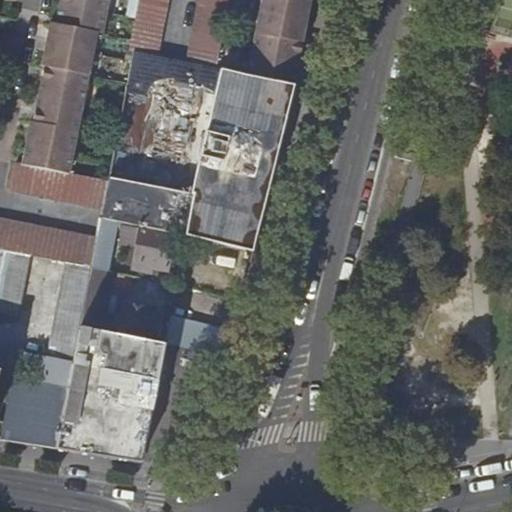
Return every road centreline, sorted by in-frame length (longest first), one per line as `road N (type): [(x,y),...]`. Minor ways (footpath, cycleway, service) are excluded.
road 1 (secondary): [(325,269),(392,0)]
road 2 (secondary): [(325,269),(238,483)]
road 3 (secondary): [(314,481),(325,269)]
road 4 (tertiary): [(211,502),(65,493)]
road 5 (tertiary): [(369,511),(511,485)]
road 6 (residential): [(0,133),(25,0)]
